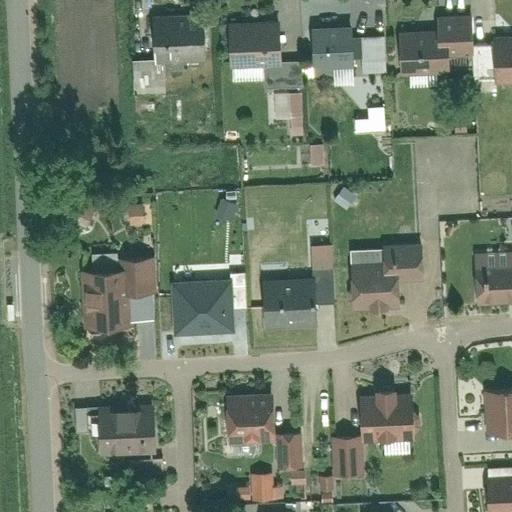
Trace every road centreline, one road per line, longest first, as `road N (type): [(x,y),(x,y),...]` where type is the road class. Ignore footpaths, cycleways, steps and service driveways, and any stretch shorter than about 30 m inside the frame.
road 1 (residential): [(33,377),(16,0)]
road 2 (residential): [(182,372),(326,359),(446,333)]
road 3 (residential): [(446,333),(454,511)]
road 4 (residential): [(33,377),(182,372)]
road 5 (residential): [(182,372),(186,511)]
road 6 (residential): [(40,511),(33,377)]
